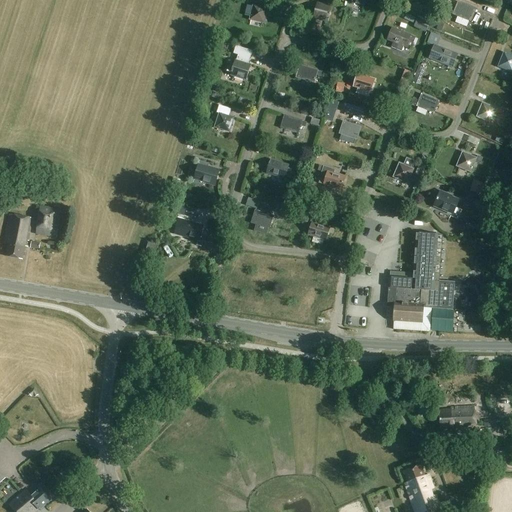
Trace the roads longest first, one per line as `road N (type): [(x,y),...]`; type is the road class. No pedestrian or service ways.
road 1 (track): [(333,342),(353,225),(390,134),(441,138),(454,130),(502,0)]
road 2 (secondary): [(511,346),(333,342),(121,304)]
road 3 (track): [(348,257),(249,245),(233,230),(235,190),(295,0)]
road 4 (unclassified): [(107,461),(105,405),(121,304)]
road 5 (track): [(282,41),(371,44),(387,0)]
road 6 (secondary): [(121,304),(0,284)]
